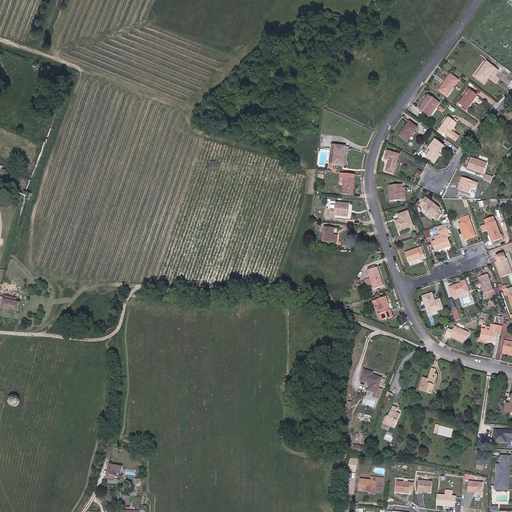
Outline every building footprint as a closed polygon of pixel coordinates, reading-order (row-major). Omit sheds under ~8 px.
[(489,77),(495,68),(486,62),(475,77),(484,84),(489,77)] [(495,68),(489,77),(493,80),(497,74),(499,71),(495,68)] [(451,74),(440,88),(448,94),(459,80),(451,74)] [(470,90),(460,103),(469,109),(478,97),(470,90)] [(429,95),(420,108),(429,115),(438,101),(429,95)] [(441,128),(458,141),(461,136),(452,130),(457,123),(449,117),(441,128)] [(401,136),(409,142),(419,128),(411,122),(401,136)] [(439,158),(437,157),(444,147),(434,140),(427,149),(431,152),(426,159),(435,165),(439,158)] [(336,152),(335,163),(343,164),(345,146),(331,144),(330,151),(336,152)] [(386,171),(395,173),(400,155),(388,151),(385,160),(389,161),(386,171)] [(470,157),(467,170),(485,174),(487,161),(470,157)] [(343,177),(342,193),(353,194),(355,179),(343,177)] [(458,190),(470,193),(471,187),(476,189),(478,182),(461,177),(458,190)] [(389,187),(391,202),(403,201),(402,190),(402,186),(389,187)] [(426,196),(420,205),(425,208),(424,212),(434,218),(436,214),(441,216),(444,211),(439,208),(441,205),(426,196)] [(330,208),(329,216),(334,217),(334,213),(347,214),(349,202),(337,200),(335,209),(330,208)] [(395,222),(398,231),(414,226),(409,212),(400,215),(401,220),(395,222)] [(462,222),(468,239),(477,236),(470,214),(459,218),(461,223),(462,222)] [(490,232),(494,243),(504,240),(496,219),(489,222),(490,226),(488,226),(490,232)] [(468,239),(462,222),(461,223),(459,223),(465,240),(468,239)] [(325,226),(323,240),(338,241),(338,235),(334,235),(335,227),(325,226)] [(447,229),(438,232),(440,236),(436,237),(437,241),(433,242),(437,250),(453,244),(449,236),(450,236),(447,229)] [(406,254),(410,264),(426,258),(423,248),(406,254)] [(505,254),(497,256),(499,262),(496,263),(498,266),(500,266),(504,278),(511,274),(511,270),(508,258),(506,259),(505,254)] [(369,270),(376,288),(385,285),(378,267),(369,270)] [(0,308),(18,314),(21,305),(17,303),(18,299),(6,296),(6,298),(0,296),(0,289),(8,291),(13,272),(5,270),(0,268),(0,308)] [(494,298),(492,292),(495,291),(489,275),(479,277),(480,282),(476,283),(478,288),(482,287),(487,301),(494,298)] [(450,287),(453,297),(468,291),(464,280),(460,281),(460,284),(450,287)] [(423,296),(429,312),(443,307),(440,298),(435,300),(433,293),(423,296)] [(384,318),(385,321),(395,317),(387,297),(377,301),(384,318)] [(374,302),(380,319),(384,318),(377,301),(374,302)] [(450,338),(452,335),(466,342),(470,332),(456,325),(453,331),(447,328),(444,335),(450,338)] [(481,340),(491,342),(496,343),(500,326),(495,325),(493,332),(484,330),(481,340)] [(441,370),(437,368),(435,373),(431,372),(430,376),(428,376),(428,374),(426,373),(420,390),(432,394),(441,370)] [(375,395),(381,381),(372,378),(373,375),(365,371),(361,382),(369,385),(367,392),(375,395)] [(8,397),(7,402),(7,403),(8,405),(10,406),(12,407),(14,407),(16,407),(18,406),(19,405),(20,403),(20,397),(17,395),(11,394),(8,397)] [(403,409),(400,407),(398,407),(400,403),(395,401),(389,415),(387,414),(383,422),(393,426),(395,427),(403,409)] [(511,429),(495,428),(494,442),(507,443),(507,437),(511,437),(511,429)] [(119,462),(108,460),(108,474),(115,475),(116,466),(119,466),(119,462)] [(509,469),(500,468),(499,478),(507,479),(509,469)] [(364,490),(374,491),(379,492),(379,489),(384,490),(385,482),(382,481),(382,478),(374,478),(374,480),(364,480),(364,490)] [(419,479),(418,492),(431,493),(432,480),(419,479)] [(409,493),(409,489),(414,490),(414,482),(396,480),(396,492),(409,493)] [(482,493),(483,481),(468,480),(467,492),(482,493)] [(437,493),(436,505),(455,507),(456,495),(453,495),(454,489),(445,489),(445,494),(437,493)]
